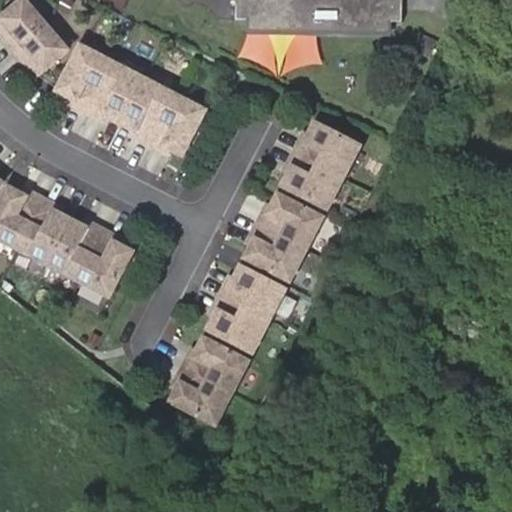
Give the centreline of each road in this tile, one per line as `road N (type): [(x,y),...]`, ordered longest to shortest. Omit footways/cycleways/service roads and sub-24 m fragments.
road 1 (residential): [(0,96),(41,140),(198,228)]
road 2 (residential): [(198,228),(140,338)]
